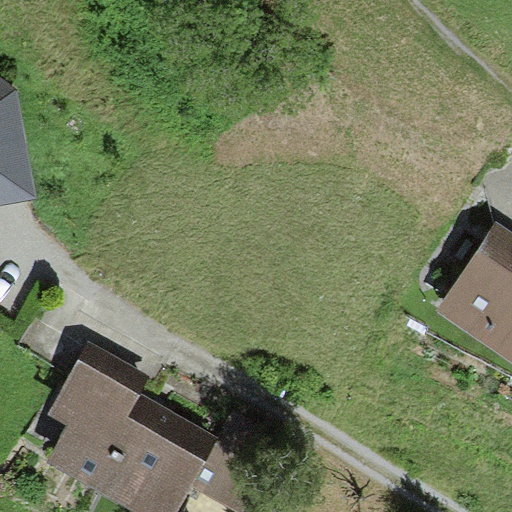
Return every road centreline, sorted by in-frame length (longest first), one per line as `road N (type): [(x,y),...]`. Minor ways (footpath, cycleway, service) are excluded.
road 1 (residential): [(460,511),(46,258)]
road 2 (track): [(511,87),(406,0)]
